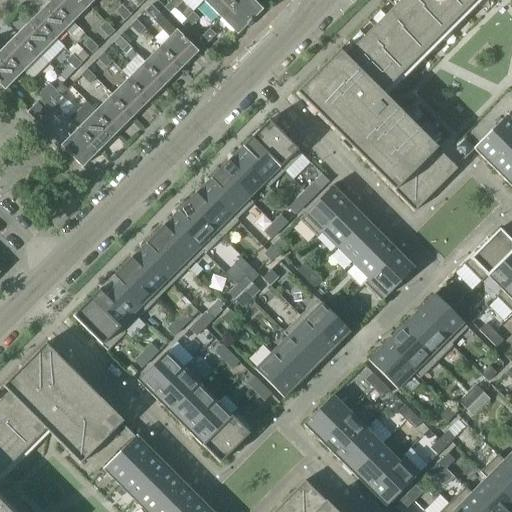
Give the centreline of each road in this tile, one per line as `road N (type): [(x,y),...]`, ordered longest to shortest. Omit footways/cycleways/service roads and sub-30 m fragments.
road 1 (residential): [(275,418),(212,480),(29,293)]
road 2 (residential): [(51,271),(250,71)]
road 3 (residential): [(397,234),(250,71)]
road 4 (residential): [(432,271),(275,418)]
road 5 (residential): [(397,234),(469,168),(504,198),(504,209)]
road 6 (residential): [(275,418),(365,511)]
